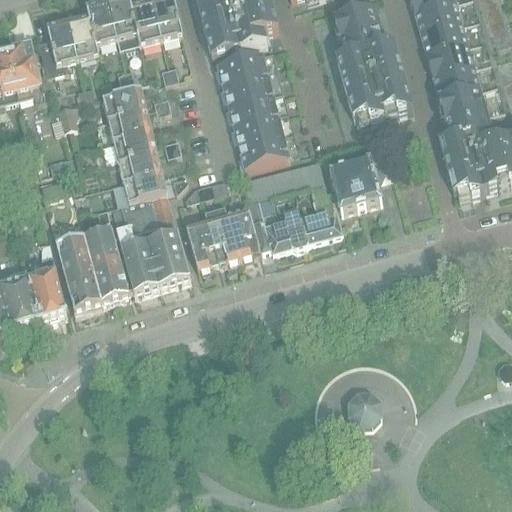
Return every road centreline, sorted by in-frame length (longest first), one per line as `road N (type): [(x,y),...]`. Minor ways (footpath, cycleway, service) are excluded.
road 1 (residential): [(33,416),(86,368),(143,337),(458,244)]
road 2 (residential): [(293,25),(329,154),(426,127)]
road 3 (residential): [(230,182),(183,0)]
road 4 (residential): [(386,0),(426,127)]
road 5 (residential): [(426,127),(458,244)]
